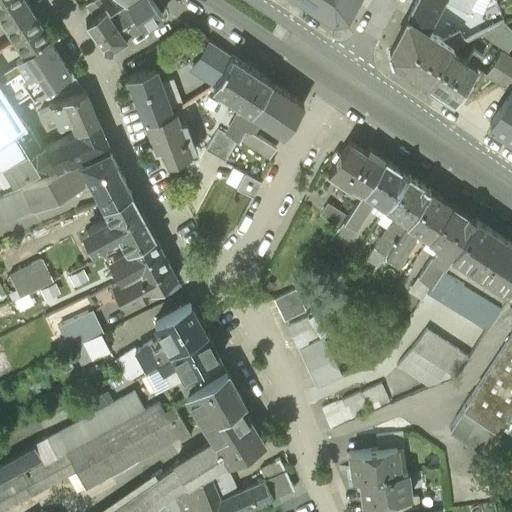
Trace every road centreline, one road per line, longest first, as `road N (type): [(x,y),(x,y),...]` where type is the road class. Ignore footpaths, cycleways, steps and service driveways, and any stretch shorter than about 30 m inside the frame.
road 1 (residential): [(225,279),(184,263),(134,174),(94,63),(51,0)]
road 2 (residential): [(326,511),(303,460),(287,383),(225,279)]
road 3 (residential): [(225,279),(338,70)]
road 4 (secondary): [(338,70),(511,188)]
road 5 (secondary): [(205,0),(294,54),(325,62)]
